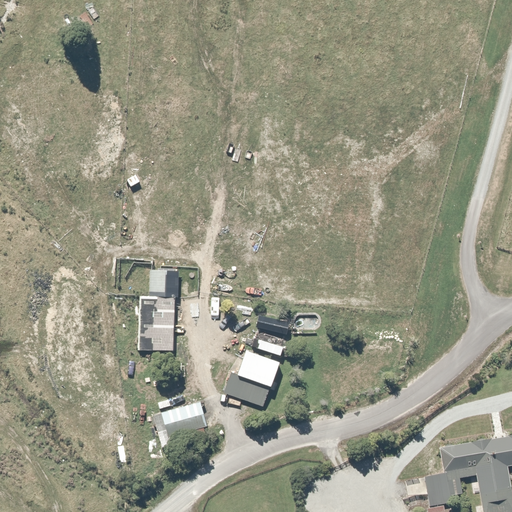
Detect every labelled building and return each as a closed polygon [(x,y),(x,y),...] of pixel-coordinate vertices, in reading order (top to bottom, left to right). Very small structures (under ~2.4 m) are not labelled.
[(179,298),(180,272),(148,271),(148,297),(179,298)] [(172,352),(172,335),(154,335),(153,356),(168,356),(168,352),(172,352)] [(282,375),(283,363),(245,351),(240,367),(233,365),(224,392),(266,407),(282,375)] [(204,403),(201,403),(154,413),(162,449),(207,440),(205,429),(209,428),(204,403)] [(442,471),(424,475),(430,505),(425,506),(426,511),(443,511),(442,506),(449,504),(447,496),(463,493),(460,478),(476,475),(483,511),(511,511),(511,490),(507,466),(511,465),(511,434),(487,439),(486,436),(437,445),(442,471)]
